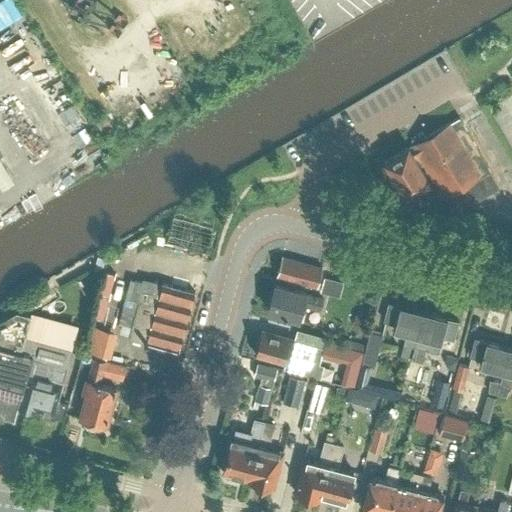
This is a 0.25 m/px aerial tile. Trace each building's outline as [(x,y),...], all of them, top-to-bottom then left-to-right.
[(458,115),(421,137),(462,207),(499,185),(489,168),(458,115)] [(450,204),(450,205),(454,211),(462,207),(421,137),(384,159),(405,193),(425,181),(431,177),(443,195),(444,194),(450,204)] [(155,237),(165,240),(205,252),(213,221),(192,215),(192,212),(183,210),(182,212),(173,210),(171,220),(161,217),(155,237)] [(282,255),(277,274),(315,285),(321,265),(282,255)] [(119,331),(129,333),(129,335),(178,349),(194,290),(161,281),(142,276),(141,280),(130,277),(125,296),(118,322),(121,323),(119,331)] [(322,296),(274,282),(267,308),(298,317),(301,303),(319,308),(322,296)] [(405,331),(402,342),(399,354),(411,357),(422,310),(388,300),(383,318),(394,322),(393,327),(405,331)] [(25,334),(31,313),(16,309),(15,310),(0,361),(0,413),(13,418),(17,403),(42,410),(44,414),(53,416),(56,414),(60,415),(65,399),(58,397),(63,379),(61,379),(71,346),(25,334)] [(0,318),(0,361),(15,310),(0,318)] [(458,319),(422,310),(411,357),(419,359),(421,360),(425,347),(437,350),(441,334),(453,338),(458,319)] [(261,329),(255,351),(286,360),(289,350),(307,355),(310,344),(292,339),(292,338),(261,329)] [(401,395),(402,396),(403,390),(402,390),(366,380),(371,364),(373,365),(381,333),(369,330),(361,361),(354,387),(399,399),(401,395)] [(478,363),(502,370),(509,346),(474,336),(469,354),(480,357),(478,363)] [(325,339),(321,354),(340,360),(344,344),(325,339)] [(506,395),(510,384),(511,378),(511,346),(509,346),(502,370),(499,379),(500,379),(497,392),(506,395)] [(82,398),(85,399),(80,416),(91,419),(92,423),(99,425),(103,422),(105,423),(115,386),(98,382),(101,371),(122,377),(126,364),(93,355),(87,377),(85,377),(81,392),(83,393),(82,398)] [(451,385),(462,389),(469,364),(457,361),(451,385)] [(276,367),(256,362),(253,374),(273,379),(276,367)] [(283,397),(282,401),(283,402),(298,405),(298,404),(305,378),(289,374),(283,397)] [(449,380),(436,377),(429,402),(442,406),(449,380)] [(488,378),(487,390),(497,392),(500,379),(499,379),(488,378)] [(328,384),(315,380),(307,407),(321,411),(328,384)] [(258,383),(254,399),(266,403),(271,387),(258,383)] [(463,391),(452,387),(446,407),(456,410),(463,391)] [(488,419),(495,396),(485,393),(478,416),(488,419)] [(467,418),(443,412),(438,432),(462,438),(467,418)] [(394,416),(385,438),(403,445),(412,423),(394,416)] [(223,470),(248,477),(261,425),(262,419),(253,417),(247,440),(232,436),(223,470)] [(261,425),(248,477),(273,484),(282,449),(267,445),(273,422),(264,420),(262,419),(261,425)] [(375,425),(368,448),(380,451),(387,428),(375,425)] [(294,490),(319,497),(333,441),(323,439),(317,462),(302,458),(294,490)] [(343,444),(333,441),(319,497),(320,494),(346,501),(353,472),(337,467),(343,444)] [(473,449),(460,446),(452,475),(465,478),(473,449)] [(363,508),(376,511),(386,511),(394,486),(396,479),(396,477),(399,467),(387,465),(384,478),(371,475),(363,508)] [(421,474),(412,471),(399,467),(396,477),(396,479),(394,486),(386,511),(410,511),(421,474)] [(427,489),(430,476),(421,474),(410,511),(435,511),(441,493),(427,489)] [(478,511),(480,507),(464,502),(468,490),(459,488),(456,500),(455,500),(452,511),(478,511)] [(496,511),(480,507),(478,511),(504,511),(507,501),(499,499),(496,511)]
